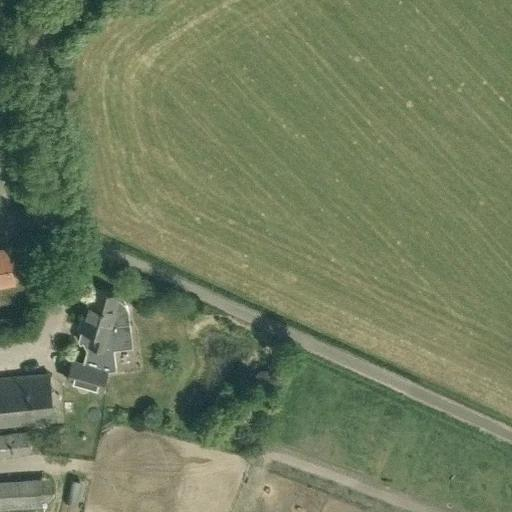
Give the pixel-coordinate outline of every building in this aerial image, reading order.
[(9,203),(34,195),(23,174),(15,136),(0,139),(0,173),(2,181),(9,203)] [(0,284),(12,282),(6,250),(0,251),(0,284)] [(118,298),(119,295),(91,287),(79,327),(81,328),(78,336),(86,349),(82,363),(72,360),(66,379),(101,389),(106,370),(116,369),(112,336),(131,334),(129,316),(128,309),(126,306),(124,303),(121,300),(118,298)] [(0,376),(0,427),(54,422),(50,371),(0,376)] [(0,455),(29,453),(27,432),(0,434),(0,455)] [(50,500),(59,499),(59,489),(0,492),(2,511),(50,509),(50,500)]
